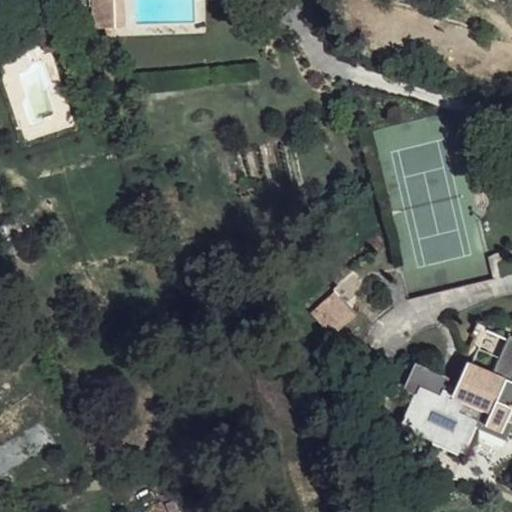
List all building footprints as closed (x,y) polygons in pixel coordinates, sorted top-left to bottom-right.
[(92,0),(93,28),(105,27),(116,27),(125,27),(123,0),(92,0)] [(58,18),(38,26),(47,53),(68,44),(65,36),(71,33),(67,21),(61,24),(58,18)] [(105,27),(105,36),(116,36),(116,27),(105,27)] [(335,290),(311,312),(332,334),(356,313),(335,290)] [(414,393),(399,426),(463,455),(476,426),(507,439),(511,428),(511,336),(510,335),(493,372),(468,361),(455,394),(444,388),(449,377),(415,362),(403,388),(414,393)]
